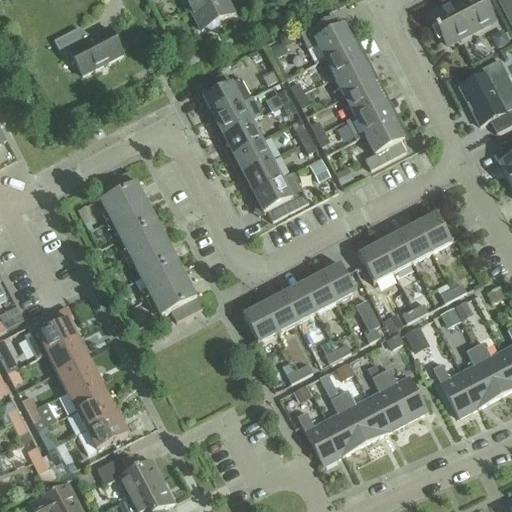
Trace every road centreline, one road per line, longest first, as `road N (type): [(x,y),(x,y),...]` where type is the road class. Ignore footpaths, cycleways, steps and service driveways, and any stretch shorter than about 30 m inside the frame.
road 1 (unclassified): [(0,208),(167,131),(246,277),(462,166)]
road 2 (unclassified): [(462,166),(382,9)]
road 3 (residential): [(365,511),(511,450)]
